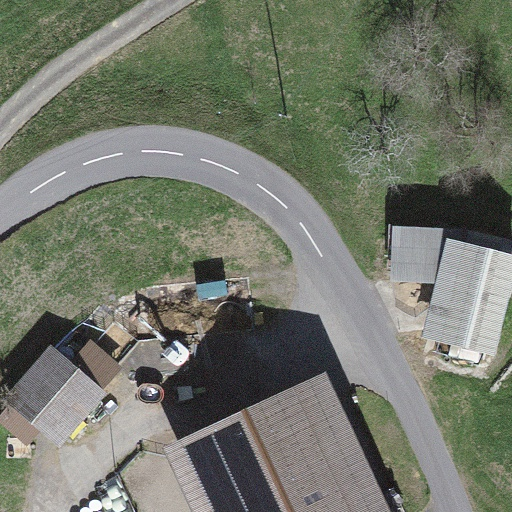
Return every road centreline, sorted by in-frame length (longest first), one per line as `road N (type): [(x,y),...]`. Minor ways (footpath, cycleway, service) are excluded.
road 1 (unclassified): [(452,511),(365,321),(306,221),(240,159),(165,137),(80,148),(0,199)]
road 2 (track): [(165,0),(57,67),(0,124)]
